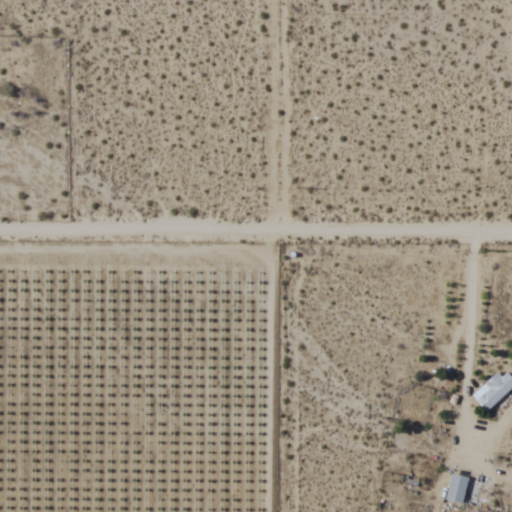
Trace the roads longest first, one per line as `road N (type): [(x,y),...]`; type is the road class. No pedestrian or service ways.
road 1 (residential): [(0,233),(511,233)]
road 2 (residential): [(276,233),(267,511)]
